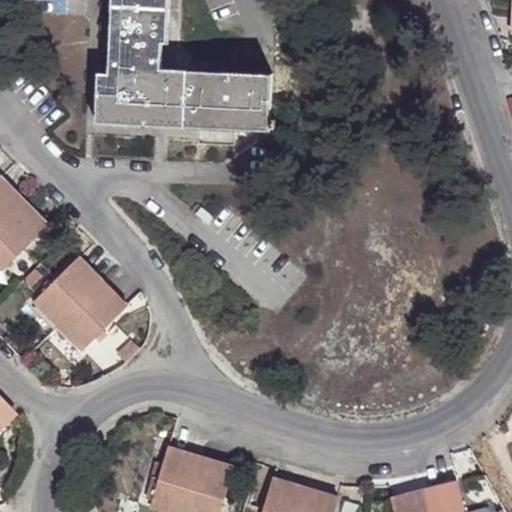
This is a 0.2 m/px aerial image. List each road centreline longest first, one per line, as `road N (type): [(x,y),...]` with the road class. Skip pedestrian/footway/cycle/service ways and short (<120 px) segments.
road 1 (residential): [(511,354),(477,396),(440,422),(399,433),(358,439),(179,385),(143,385),(68,424)]
road 2 (residential): [(442,0),(511,207)]
